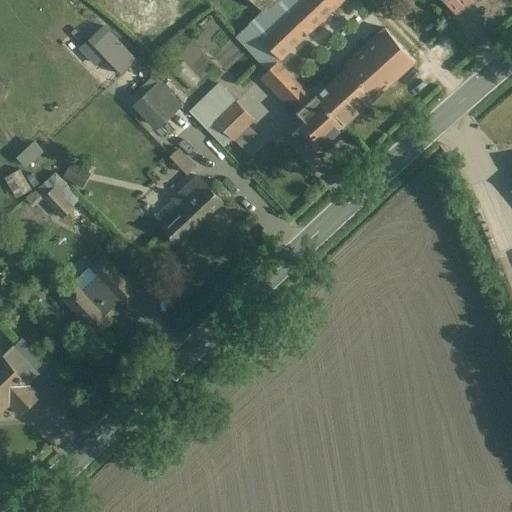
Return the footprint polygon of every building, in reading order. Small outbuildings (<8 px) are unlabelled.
[(144,0),(140,0),(132,9),(161,38),(172,28),(144,0)] [(362,3),(358,0),(272,0),(283,11),(267,25),(299,60),(362,3)] [(444,0),(455,13),(471,0),(444,0)] [(102,50),(84,32),(74,43),(119,87),(134,72),(144,81),(159,65),(123,29),(102,50)] [(364,106),(415,60),(387,29),(336,75),(364,106)] [(364,106),(336,75),(289,117),(317,149),(364,106)] [(179,143),(196,129),(205,139),(216,130),(171,78),(149,98),(157,108),(152,112),(179,143)] [(236,83),(205,111),(225,132),(231,126),(247,144),(272,121),(236,83)] [(217,136),(211,142),(226,159),(232,153),(217,136)] [(180,244),(228,201),(204,175),(156,218),(180,244)] [(77,209),(21,194),(56,230),(77,209)] [(95,330),(138,294),(96,243),(52,279),(95,330)] [(52,389),(71,374),(45,341),(25,356),(52,389)] [(0,431),(40,396),(0,351),(0,431)]
